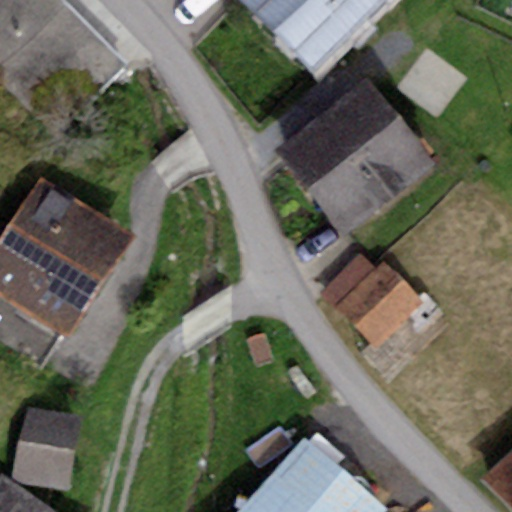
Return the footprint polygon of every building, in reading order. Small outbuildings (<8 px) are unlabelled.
[(130,76),(69,0),(0,0),(0,73),(51,138),(130,76)] [(242,0),(239,3),(319,82),(398,0),(242,0)] [(435,164),(368,81),(279,152),(346,235),(435,164)] [(0,293),(67,338),(134,236),(42,176),(0,239),(0,293)] [(376,352),(425,304),(383,261),(375,270),(362,257),(321,296),(334,309),(376,352)] [(80,424),(24,415),(14,480),(71,489),(80,424)] [(239,511),(387,511),(388,511),(309,438),(239,511)] [(511,511),(511,456),(484,484),(511,511)] [(0,511),(51,511),(3,476),(0,479),(0,511)]
